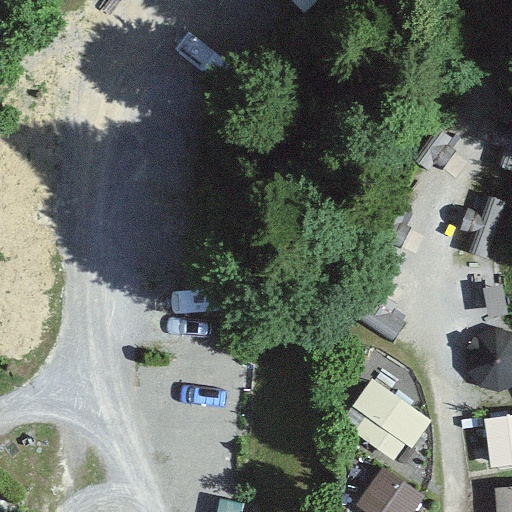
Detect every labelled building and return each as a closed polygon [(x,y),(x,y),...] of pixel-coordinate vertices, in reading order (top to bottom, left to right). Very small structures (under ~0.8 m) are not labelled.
[(0,196),(56,201),(62,120),(0,115),(0,196)] [(0,240),(0,303),(13,311),(41,263),(0,240)] [(182,333),(182,385),(249,385),(249,333),(182,333)] [(420,429),(440,380),(370,353),(351,402),(420,429)] [(511,394),(496,396),(501,443),(511,442),(511,394)] [(182,407),(181,457),(233,459),(234,408),(182,407)] [(390,437),(365,474),(410,504),(435,467),(390,437)] [(0,511),(19,498),(0,470),(0,511)] [(253,511),(253,480),(197,479),(196,511),(253,511)]
